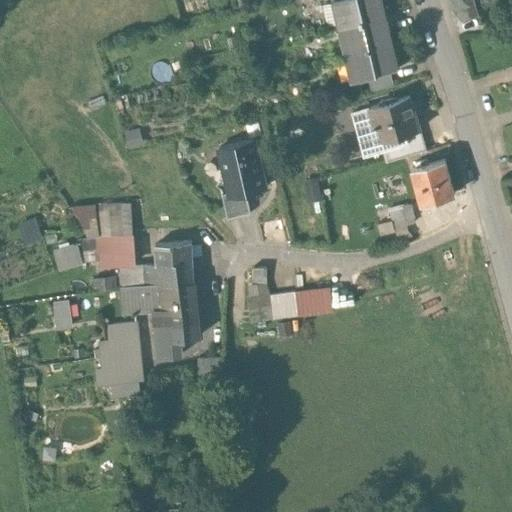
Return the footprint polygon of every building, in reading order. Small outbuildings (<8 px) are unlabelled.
[(340,0),(329,3),(335,30),(386,17),(381,0),(340,0)] [(474,0),(452,0),(455,11),(475,4),(474,0)] [(386,17),(335,30),(342,57),(392,44),(386,17)] [(399,72),(392,44),(342,57),(349,84),(399,72)] [(413,112),(408,95),(368,107),(379,144),(422,132),(416,111),(413,112)] [(139,129),(123,133),(128,149),(143,145),(139,129)] [(427,151),(422,132),(379,144),(384,163),(427,151)] [(267,187),(255,136),(214,146),(226,197),(245,192),(267,187)] [(455,194),(445,159),(408,169),(418,204),(455,194)] [(317,178),(303,180),(308,204),(322,201),(317,178)] [(245,192),(226,197),(221,198),(227,220),(250,215),(245,192)] [(132,235),(130,203),(96,205),(98,236),(132,235)] [(401,203),(389,207),(393,224),(416,218),(412,204),(401,203)] [(98,236),(96,205),(70,206),(83,232),(86,238),(98,236)] [(35,217),(17,223),(25,244),(43,237),(35,217)] [(280,233),(278,221),(269,223),(271,235),(280,233)] [(134,266),(132,235),(98,236),(86,238),(83,232),(79,233),(85,262),(99,261),(100,269),(118,267),(134,266)] [(152,243),(154,265),(134,266),(118,267),(119,285),(157,283),(193,282),(192,263),(190,240),(152,243)] [(77,242),(53,250),(59,269),(83,262),(77,242)] [(271,292),(267,281),(267,267),(254,267),(254,282),(248,282),(248,294),(247,294),(251,319),(274,315),(271,292)] [(115,276),(92,278),(94,290),(116,288),(115,276)] [(197,318),(193,282),(157,283),(159,311),(151,311),(152,324),(197,318)] [(121,313),(151,311),(159,311),(157,283),(119,285),(121,313)] [(295,289),(271,292),(274,315),(299,312),(295,289)] [(352,289),(331,289),(332,305),(352,305),(352,289)] [(68,298),(53,301),(57,328),(72,326),(68,298)] [(291,317),(277,319),(279,333),(293,331),(291,317)] [(199,342),(197,318),(152,324),(156,362),(183,360),(182,344),(199,342)] [(137,320),(113,323),(115,338),(117,353),(141,350),(137,320)] [(11,342),(9,333),(2,334),(4,343),(11,342)] [(100,385),(107,384),(106,381),(115,380),(113,353),(117,353),(115,338),(93,341),(94,355),(101,354),(102,368),(98,368),(100,385)] [(144,378),(141,350),(117,353),(113,353),(115,380),(138,379),(144,378)] [(222,357),(197,357),(198,382),(222,378),(222,357)] [(139,393),(138,379),(115,380),(106,381),(107,384),(108,394),(139,393)] [(158,494),(159,506),(174,505),(173,493),(158,494)]
